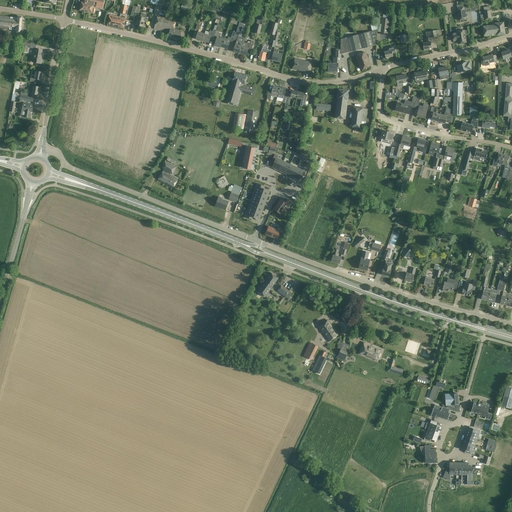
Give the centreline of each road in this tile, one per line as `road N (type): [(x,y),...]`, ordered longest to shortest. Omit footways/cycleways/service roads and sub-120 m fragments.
road 1 (unclassified): [(381,69),(311,82),(63,19)]
road 2 (secondary): [(242,243),(392,303),(511,339)]
road 3 (secondary): [(511,334),(242,243)]
road 4 (residential): [(511,323),(254,239)]
road 5 (residential): [(254,239),(74,169),(41,146)]
road 6 (secondary): [(242,243),(76,182)]
road 7 (unclassified): [(511,36),(381,69)]
road 8 (residential): [(41,146),(63,19)]
road 9 (residential): [(456,137),(379,112),(381,69)]
